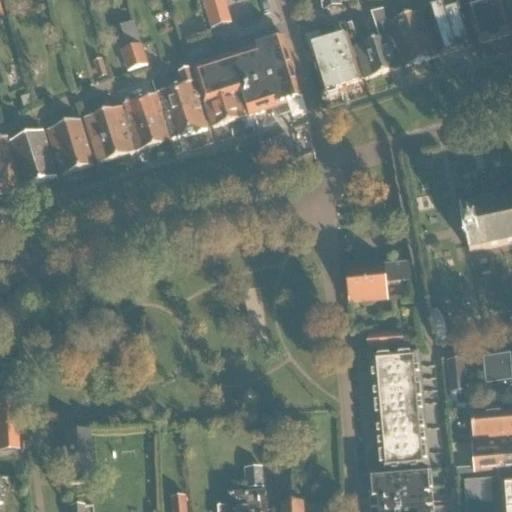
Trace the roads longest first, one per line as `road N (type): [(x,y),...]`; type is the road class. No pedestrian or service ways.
road 1 (residential): [(0,270),(315,200)]
road 2 (residential): [(353,511),(329,245),(315,200)]
road 3 (residential): [(0,130),(291,30)]
road 4 (unclassified): [(331,169),(511,120)]
road 5 (residential): [(331,169),(291,30)]
